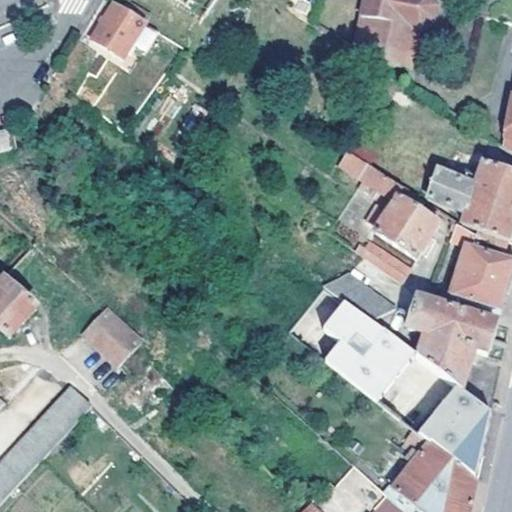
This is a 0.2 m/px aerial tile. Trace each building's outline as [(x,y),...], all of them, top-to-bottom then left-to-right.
[(365,0),(354,50),(368,61),(405,86),(416,32),(432,24),(436,9),(431,0),(365,0)] [(144,27),(113,7),(91,43),(122,61),(144,27)] [(511,107),(503,152),(511,158),(511,107)] [(0,158),(16,155),(11,132),(0,135),(0,158)] [(363,133),(355,145),(426,191),(435,178),(363,133)] [(355,145),(347,158),(419,204),(426,191),(355,145)] [(419,204),(347,158),(339,169),(361,183),(357,190),(374,201),(379,195),(395,204),(387,215),(377,208),(366,224),(376,231),(374,235),(416,264),(440,229),(419,213),(423,207),(419,204)] [(482,165),(481,169),(509,178),(510,173),(482,165)] [(465,221),(460,231),(477,242),(504,260),(511,235),(511,178),(509,178),(481,169),(476,186),(466,183),(464,189),(438,177),(430,202),(465,221)] [(460,231),(456,229),(449,246),(466,251),(449,301),(500,317),(510,286),(511,279),(511,266),(474,252),(477,242),(460,231)] [(353,254),(400,287),(411,273),(364,240),(353,254)] [(349,277),(326,291),(346,306),(371,324),(396,312),(349,277)] [(34,313),(2,281),(0,282),(0,332),(8,340),(34,313)] [(487,324),(428,307),(415,303),(409,318),(405,319),(402,328),(406,329),(405,333),(423,339),(417,359),(456,391),(462,395),(473,356),(486,359),(495,328),(487,324)] [(341,347),(327,365),(378,406),(415,358),(371,324),(346,306),(324,334),(341,347)] [(140,346),(105,313),(82,337),(118,371),(140,346)] [(145,417),(172,390),(152,370),(125,397),(145,417)] [(0,506),(42,462),(91,411),(69,391),(0,466),(0,506)] [(462,395),(456,391),(418,439),(427,447),(429,446),(474,484),(483,447),(484,440),(489,417),(462,395)] [(398,423),(392,430),(406,442),(412,435),(398,423)] [(418,439),(412,435),(406,442),(396,454),(403,459),(413,449),(422,456),(427,447),(418,439)] [(429,446),(427,447),(422,456),(392,493),(414,511),(468,511),(469,509),(474,484),(429,446)] [(362,477),(358,473),(354,470),(353,470),(343,481),(350,489),(362,477)] [(401,511),(362,477),(350,489),(374,510),(374,511),(401,511)]
